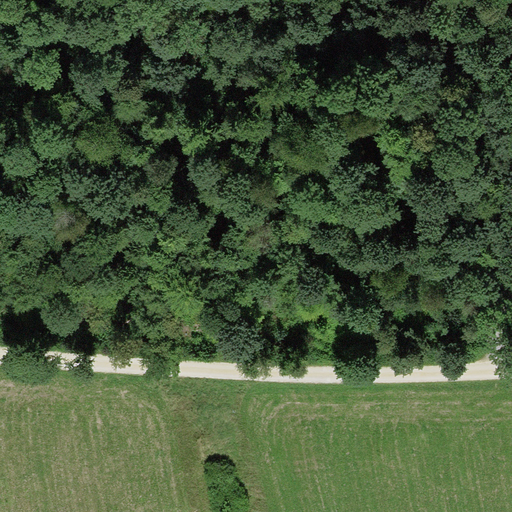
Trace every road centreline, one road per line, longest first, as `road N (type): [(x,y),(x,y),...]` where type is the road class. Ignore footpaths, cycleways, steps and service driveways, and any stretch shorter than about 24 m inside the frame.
road 1 (track): [(0,355),(368,375),(511,370)]
road 2 (track): [(454,0),(502,285),(495,371)]
